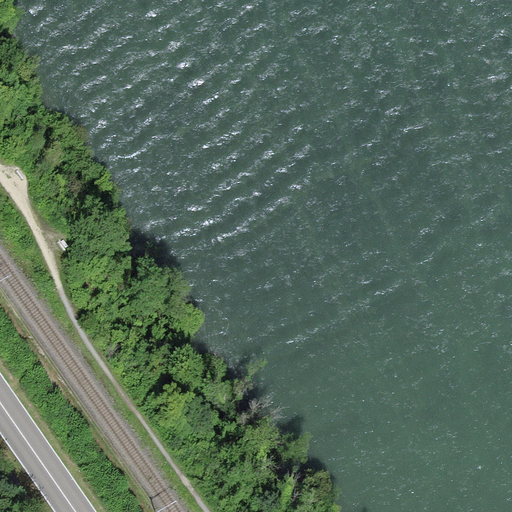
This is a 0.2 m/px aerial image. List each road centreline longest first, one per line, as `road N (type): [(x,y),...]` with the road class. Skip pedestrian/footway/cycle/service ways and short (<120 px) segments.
road 1 (track): [(0,173),(83,327),(215,511)]
road 2 (primary): [(69,511),(0,411)]
